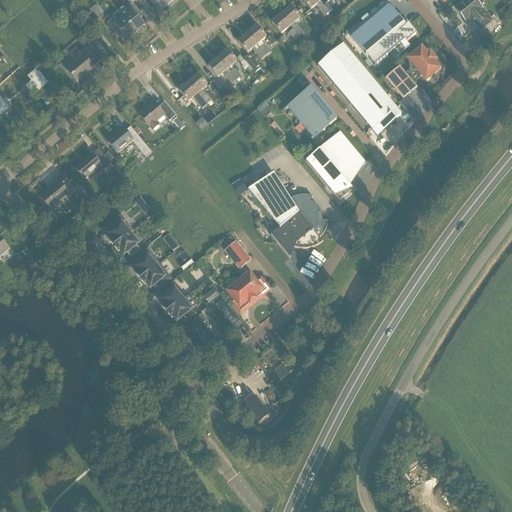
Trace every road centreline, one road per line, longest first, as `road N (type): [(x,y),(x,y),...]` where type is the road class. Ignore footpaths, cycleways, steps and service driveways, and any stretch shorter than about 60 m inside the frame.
road 1 (residential): [(172,406),(315,290),(378,172),(456,79),(456,51),(413,0)]
road 2 (trunk): [(292,511),(364,366),(440,247),(511,157)]
road 3 (unclassified): [(369,511),(361,495),(366,456),(413,365),(511,220)]
road 4 (residential): [(0,184),(138,70),(252,0)]
road 5 (unclassified): [(172,406),(0,188)]
road 6 (unclassified): [(260,511),(172,406)]
